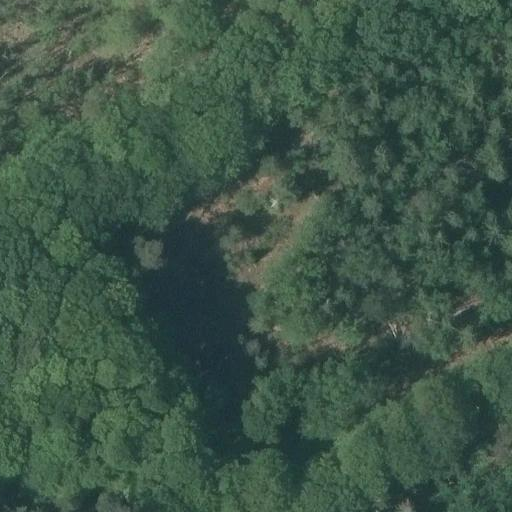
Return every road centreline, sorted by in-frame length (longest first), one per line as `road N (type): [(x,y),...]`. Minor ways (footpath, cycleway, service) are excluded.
road 1 (track): [(246,511),(511,348)]
road 2 (track): [(171,511),(0,450)]
